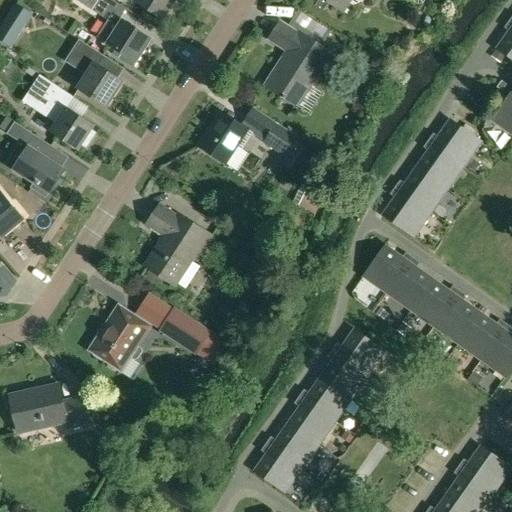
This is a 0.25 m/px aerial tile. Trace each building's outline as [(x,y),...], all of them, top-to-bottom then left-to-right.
[(98,0),(95,5),(92,10),(96,13),(108,21),(106,24),(98,37),(106,42),(116,48),(113,54),(135,68),(147,49),(144,47),(150,38),(121,19),(127,8),(114,0),(98,0)] [(136,0),(163,18),(175,0),(136,0)] [(324,0),(344,13),(352,0),(324,0)] [(16,4),(4,24),(19,34),(32,14),(30,14),(17,5),(16,4)] [(511,32),(498,50),(511,59),(511,23),(509,22),(505,28),(511,32)] [(298,108),(332,54),(321,47),(312,41),(300,34),(299,35),(281,23),(270,41),(288,52),(266,87),(298,108)] [(322,26),(312,41),(321,47),(331,32),(322,26)] [(107,106),(122,82),(98,66),(104,55),(80,40),(65,61),(88,76),(79,89),(107,106)] [(96,132),(91,129),(94,125),(67,108),(74,97),(39,77),(23,103),(57,123),(52,131),(78,149),(82,144),(87,147),(96,132)] [(506,86),(501,83),(496,89),(501,93),(506,86)] [(511,92),(492,121),(511,134),(511,92)] [(287,155),(300,137),(255,107),(245,122),(269,137),(266,141),(287,155)] [(200,147),(229,165),(250,132),(222,114),(200,147)] [(15,121),(7,134),(20,142),(28,147),(15,168),(26,175),(35,181),(31,188),(46,197),(50,190),(51,191),(65,169),(62,167),(40,153),(47,142),(38,136),(15,121)] [(428,141),(435,146),(464,167),(481,143),(452,122),(440,138),(434,133),(428,141)] [(418,170),(448,191),(464,167),(435,146),(428,141),(424,148),(430,152),(418,170)] [(395,188),(401,193),(431,214),(448,191),(418,170),(407,185),(400,180),(395,188)] [(397,199),(384,217),(414,238),(431,214),(401,193),(395,188),(390,194),(397,199)] [(0,232),(2,235),(23,218),(1,193),(0,193),(0,232)] [(198,262),(212,238),(179,216),(178,218),(162,207),(149,227),(165,237),(147,265),(176,286),(194,260),(198,262)] [(364,278),(388,295),(410,264),(414,258),(406,253),(402,259),(386,247),(364,278)] [(410,264),(388,295),(412,311),(433,280),(416,268),(420,263),(414,258),(410,264)] [(412,311),(435,327),(456,296),(460,291),(453,286),(449,292),(433,280),(412,311)] [(460,291),(456,296),(435,327),(458,344),(480,313),(463,301),(467,296),(460,291)] [(138,345),(150,328),(120,308),(91,351),(122,370),(131,357),(135,359),(138,359),(143,351),(142,348),(138,345)] [(381,310),(377,315),(388,323),(392,317),(381,310)] [(197,355),(202,348),(206,350),(216,335),(212,333),(211,334),(175,311),(163,331),(197,355)] [(458,344),(481,360),(503,329),(506,324),(500,320),(497,325),(480,313),(458,344)] [(503,329),(481,360),(505,377),(511,366),(511,335),(511,334),(511,332),(511,327),(506,324),(503,329)] [(44,347),(60,350),(63,327),(47,325),(44,347)] [(332,351),(338,355),(369,376),(386,352),(355,331),(344,347),(338,343),(332,351)] [(322,378),(352,400),(369,376),(338,355),(332,351),(328,357),(334,361),(322,378)] [(299,398),(305,402),(336,423),(352,400),(322,378),(311,394),(305,390),(299,398)] [(69,430),(91,425),(85,397),(64,402),(60,384),(11,395),(20,433),(68,423),(69,430)] [(289,425),(319,447),(336,423),(305,402),(299,398),(295,404),(301,408),(289,425)] [(272,449),(302,470),(319,447),(289,425),(278,441),(271,437),(266,444),(272,449)] [(268,455),(255,473),(285,494),(302,470),(272,449),(266,444),(261,451),(268,455)] [(464,470),(495,492),(511,468),(481,446),(470,463),(464,459),(459,467),(464,470)] [(460,477),(448,494),(473,511),(480,511),(495,492),(464,470),(459,467),(454,473),(460,477)] [(473,511),(448,494),(436,510),(431,506),(426,511),(473,511)]
